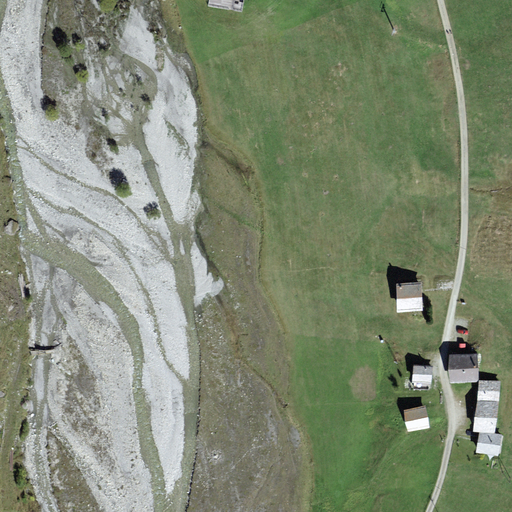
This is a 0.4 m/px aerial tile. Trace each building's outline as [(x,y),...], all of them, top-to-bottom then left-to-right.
[(422,279),(396,279),(396,308),(422,308),(422,279)] [(477,352),(449,351),(449,378),(477,378),(477,352)] [(433,364),(413,361),(411,379),(431,381),(433,364)] [(501,380),(479,377),(472,427),(494,430),(501,380)] [(426,403),(405,407),(408,429),(429,425),(426,403)] [(502,433),(479,429),(475,450),(498,454),(502,433)]
